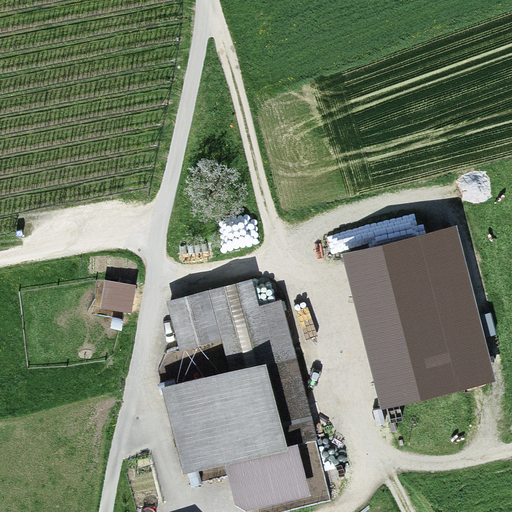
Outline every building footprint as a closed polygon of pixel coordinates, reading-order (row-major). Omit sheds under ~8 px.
[(342,250),(382,405),(496,377),(456,221),(342,250)] [(298,443),(319,437),(281,296),(259,302),(252,275),(209,287),(222,338),(230,366),(162,384),(185,471),(227,460),(238,501),(240,511),(312,492),(298,443)] [(101,306),(132,311),(136,286),(105,281),(101,306)] [(222,338),(209,287),(167,298),(180,349),(222,338)] [(121,328),(124,317),(114,315),(111,326),(121,328)]
